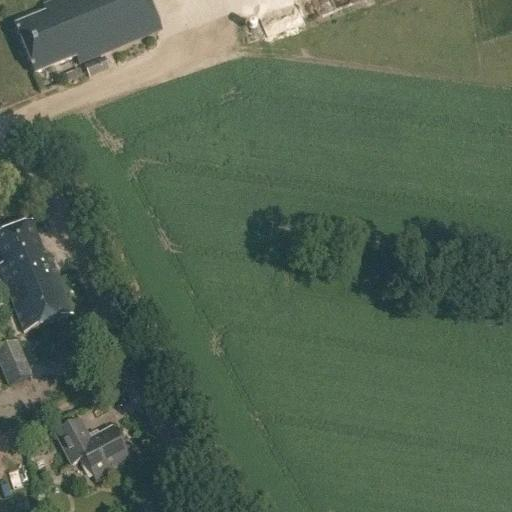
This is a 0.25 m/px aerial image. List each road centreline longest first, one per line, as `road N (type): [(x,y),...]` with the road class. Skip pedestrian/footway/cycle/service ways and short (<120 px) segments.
road 1 (tertiary): [(216,511),(73,237),(38,181),(7,151)]
road 2 (unknown): [(0,124),(192,42),(202,26),(201,0)]
road 3 (track): [(141,376),(0,434)]
